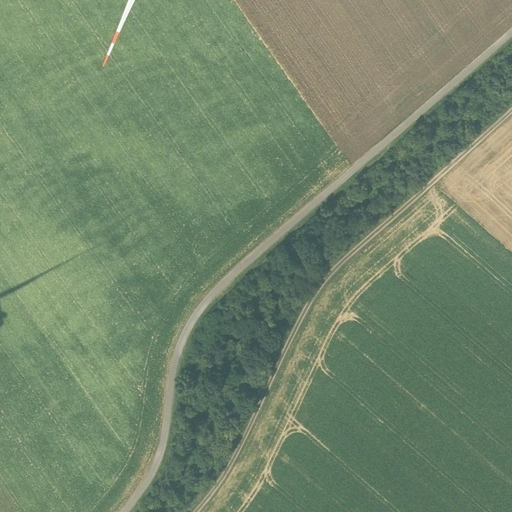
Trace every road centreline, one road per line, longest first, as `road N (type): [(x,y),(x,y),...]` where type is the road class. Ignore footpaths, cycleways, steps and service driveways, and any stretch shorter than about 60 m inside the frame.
road 1 (track): [(511,42),(212,295),(183,346),(155,469),(124,511)]
road 2 (track): [(511,111),(319,288),(224,478),(198,511)]
